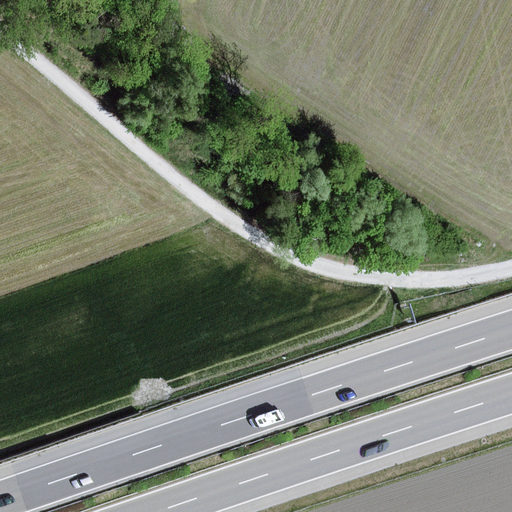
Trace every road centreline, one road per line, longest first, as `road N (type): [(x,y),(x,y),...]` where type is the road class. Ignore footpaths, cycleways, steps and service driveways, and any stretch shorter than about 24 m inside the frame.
road 1 (track): [(509,268),(396,276),(283,252),(170,172),(0,30)]
road 2 (motorway): [(511,329),(0,501)]
road 3 (motorway): [(159,511),(511,395)]
